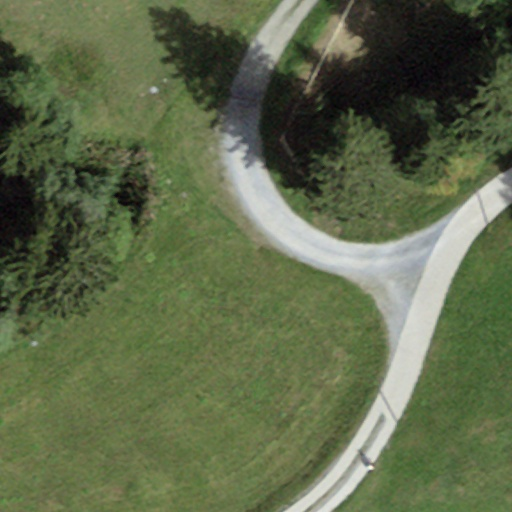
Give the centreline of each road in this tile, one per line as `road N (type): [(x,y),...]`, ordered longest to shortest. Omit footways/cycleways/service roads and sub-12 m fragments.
road 1 (track): [(430,288),(283,227),(248,192),(236,160),(235,111),(303,0)]
road 2 (track): [(306,511),(344,477),(381,415),(430,288)]
road 3 (track): [(430,288),(461,223),(511,179)]
